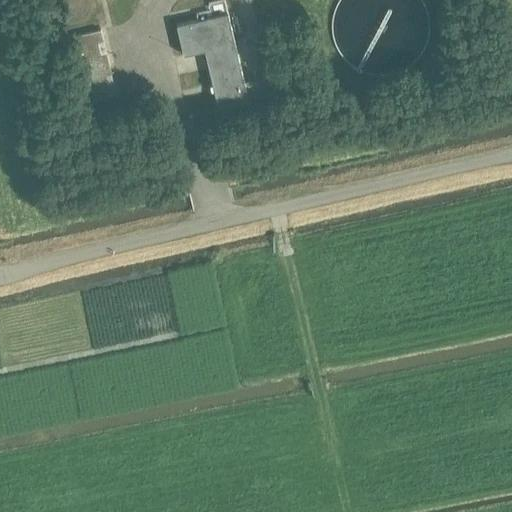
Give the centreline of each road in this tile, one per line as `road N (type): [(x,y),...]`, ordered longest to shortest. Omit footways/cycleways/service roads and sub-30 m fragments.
road 1 (unclassified): [(0,274),(511,160)]
road 2 (track): [(349,511),(278,211)]
